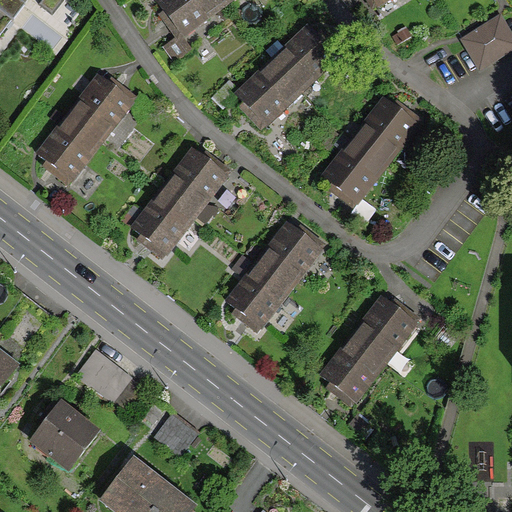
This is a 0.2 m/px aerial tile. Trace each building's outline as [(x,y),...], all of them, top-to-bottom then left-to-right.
[(8,0),(0,0),(0,44),(26,15),(8,0)] [(172,52),(217,16),(203,0),(160,0),(142,14),(172,52)] [(203,0),(217,16),(237,0),(203,0)] [(402,0),(357,0),(372,21),(402,0)] [(511,53),(511,41),(499,20),(461,43),(479,74),(511,53)] [(333,65),(302,30),(259,68),(290,102),(333,65)] [(290,102),(259,68),(215,108),(247,142),(290,102)] [(94,76),(64,118),(101,144),(131,102),(94,76)] [(378,104),(347,145),(383,172),(414,132),(378,104)] [(73,185),(101,144),(64,118),(35,158),(73,185)] [(352,213),(383,172),(347,145),(316,186),(352,213)] [(226,172),(193,149),(164,189),(196,213),(226,172)] [(165,254),(196,213),(164,189),(133,230),(165,254)] [(294,289),(323,248),(283,220),(254,261),(294,289)] [(294,289),(254,261),(223,305),(262,334),(294,289)] [(427,325),(388,292),(353,333),(392,366),(427,325)] [(392,366),(353,333),(316,375),(354,409),(392,366)] [(0,349),(0,386),(18,364),(0,349)] [(61,396),(25,438),(66,473),(102,431),(61,396)] [(158,440),(181,457),(197,436),(174,419),(158,440)] [(191,511),(197,504),(136,457),(97,506),(105,511),(191,511)]
